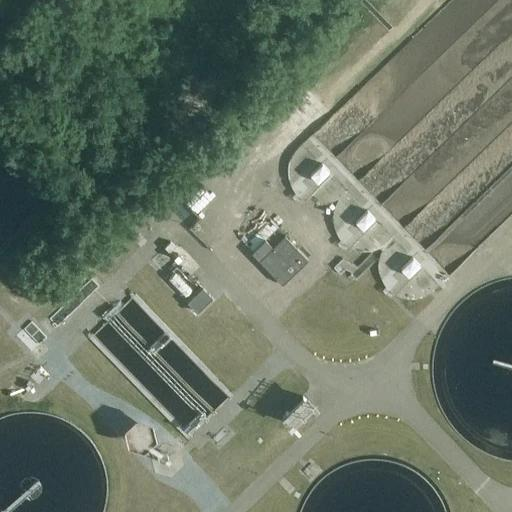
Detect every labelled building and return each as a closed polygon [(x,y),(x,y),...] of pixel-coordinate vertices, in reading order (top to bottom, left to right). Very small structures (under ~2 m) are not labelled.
[(322,164),(310,175),(317,183),(329,171),(322,164)] [(329,200),(342,187),(334,178),(320,191),(329,200)] [(367,211),(355,222),(363,230),(374,218),(367,211)] [(374,247),(388,235),(380,225),(365,237),(374,247)] [(282,284),(308,259),(284,235),(283,237),(275,229),(251,253),(282,284)] [(197,287),(206,279),(181,253),(172,261),(197,287)] [(408,276),(420,265),(412,258),(401,269),(408,276)] [(352,288),(359,277),(348,271),(341,282),(352,288)] [(411,285),(420,295),(433,282),(425,272),(411,285)] [(202,287),(187,302),(197,313),(213,298),(202,287)] [(155,438),(152,422),(138,417),(127,428),(130,444),(146,447),(155,438)]
